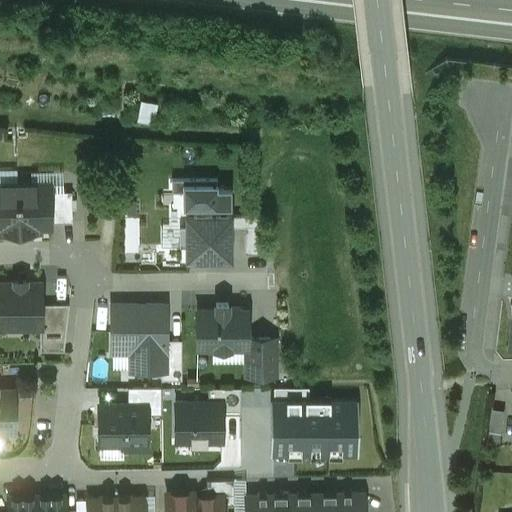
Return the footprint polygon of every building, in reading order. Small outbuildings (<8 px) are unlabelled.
[(185,190),(185,206),(230,206),(230,187),(217,187),(216,178),(172,178),(172,190),(185,190)] [(49,183),(17,184),(18,230),(35,230),(35,227),(50,226),(50,222),(49,191),(49,183)] [(17,184),(0,184),(0,227),(2,228),(2,231),(18,230),(17,184)] [(71,191),(49,191),(50,222),(72,221),(71,191)] [(230,213),(187,213),(187,255),(230,255),(230,227),(230,213)] [(262,213),(230,213),(230,227),(245,227),(244,252),(262,252),(262,213)] [(26,279),(14,279),(14,282),(0,282),(0,302),(1,303),(1,323),(19,323),(19,327),(40,326),(41,326),(41,303),(40,286),(26,286),(26,279)] [(69,303),(41,303),(41,326),(40,326),(40,350),(64,349),(69,303)] [(165,303),(112,303),(112,351),(130,351),(130,369),(161,369),(165,369),(165,359),(165,303)] [(228,303),(216,303),(216,308),(197,308),(197,347),(245,347),(246,347),(246,337),(246,308),(228,308),(228,303)] [(276,337),(246,337),(246,347),(245,347),(245,375),(276,375),(276,337)] [(181,359),(165,359),(165,369),(161,369),(161,379),(181,379),(181,359)] [(0,431),(14,431),(13,389),(0,389),(0,431)] [(359,399),(273,399),(273,454),(359,454),(359,399)] [(224,400),(177,401),(178,440),(193,439),(193,443),(209,442),(209,439),(225,439),(224,400)] [(145,406),(102,406),(102,441),(126,441),(126,447),(145,447),(145,406)] [(505,410),(493,409),(490,432),(502,433),(505,410)] [(233,504),(233,479),(206,480),(207,496),(221,496),(221,504),(233,504)] [(192,492),(166,493),(166,511),(192,511),(192,496),(192,492)] [(362,511),(362,492),(338,493),(338,511),(362,511)] [(315,511),(315,493),(292,494),(292,511),(315,511)] [(338,511),(338,493),(315,493),(315,511),(338,511)] [(292,511),(292,494),(269,495),(269,511),(292,511)] [(269,511),(269,495),(245,495),(245,511),(269,511)] [(36,511),(36,496),(8,497),(9,511),(8,511),(36,511)] [(63,496),(36,496),(36,511),(63,511),(64,509),(63,496)] [(221,511),(221,504),(221,496),(207,496),(192,496),(192,511),(221,511)] [(115,511),(115,498),(87,499),(87,511),(115,511)] [(142,511),(142,498),(115,498),(115,511),(142,511)]
